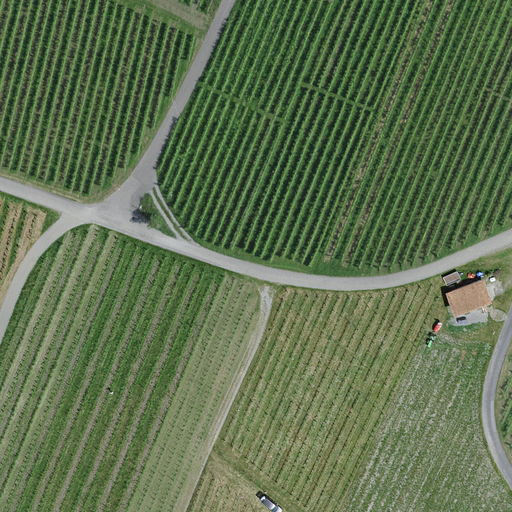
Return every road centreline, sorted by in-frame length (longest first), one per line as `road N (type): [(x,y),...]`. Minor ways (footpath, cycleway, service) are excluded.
road 1 (unclassified): [(511,237),(419,273),(334,284),(200,255),(0,184)]
road 2 (track): [(0,331),(35,252),(52,233),(92,215),(136,171),(228,0)]
road 3 (track): [(187,511),(277,276)]
road 4 (track): [(511,478),(487,406),(511,319)]
road 5 (track): [(148,150),(151,188),(200,255)]
